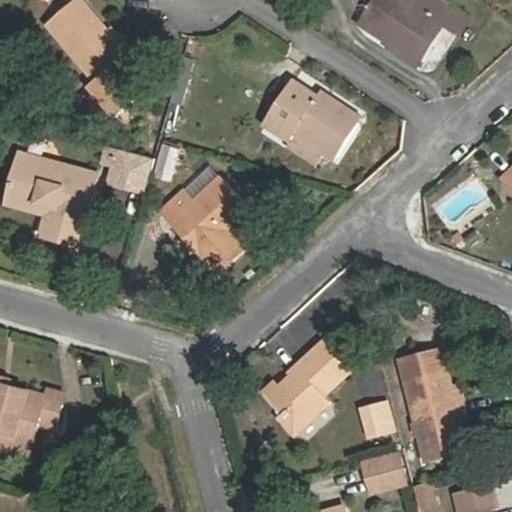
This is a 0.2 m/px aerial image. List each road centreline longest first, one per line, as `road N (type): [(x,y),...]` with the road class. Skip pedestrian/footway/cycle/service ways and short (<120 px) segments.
road 1 (residential): [(465,126),(245,0)]
road 2 (residential): [(0,302),(205,360)]
road 3 (residential): [(205,360),(360,233)]
road 4 (residential): [(511,288),(360,233)]
road 5 (residential): [(205,360),(241,511)]
road 6 (residential): [(360,233),(465,126)]
